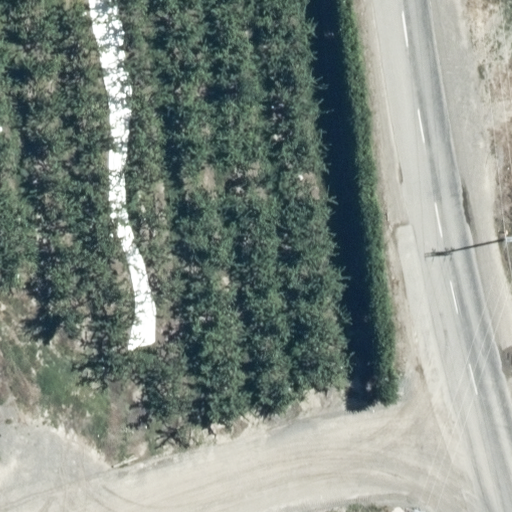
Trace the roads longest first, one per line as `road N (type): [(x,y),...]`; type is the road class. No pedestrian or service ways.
road 1 (unclassified): [(362,0),(391,179),(480,511)]
road 2 (unknown): [(459,444),(239,511)]
